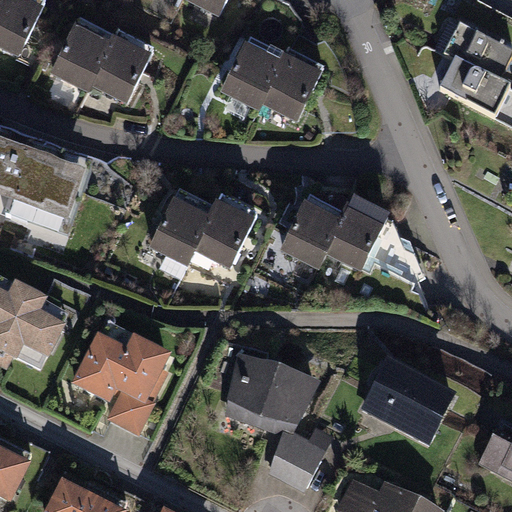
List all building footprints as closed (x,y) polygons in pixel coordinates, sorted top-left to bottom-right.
[(0,8),(0,51),(24,64),(48,18),(12,0),(9,0),(4,10),(0,8)] [(192,0),(187,11),(231,33),(247,0),(192,0)] [(447,54),(459,26),(447,21),(435,48),(447,54)] [(511,68),(511,53),(466,29),(451,57),(462,62),(504,84),(511,68)] [(106,53),(81,40),(57,85),(93,104),(101,89),(133,106),(156,63),(112,40),(106,53)] [(283,70),(252,55),(232,96),(277,117),(285,101),(313,114),(331,76),(290,56),(283,70)] [(511,88),(504,84),(462,62),(446,91),(502,120),(511,102),(511,88)] [(86,183),(0,151),(0,207),(7,210),(3,220),(64,242),(86,183)] [(340,231),(306,215),(282,264),(319,283),(327,267),(362,284),(393,221),(354,202),(340,231)] [(208,224),(174,207),(149,255),(187,275),(195,259),(231,277),(256,228),(216,207),(208,224)] [(15,236),(0,231),(0,249),(9,253),(15,236)] [(0,371),(7,375),(12,366),(18,369),(19,366),(40,376),(46,366),(50,368),(68,333),(65,332),(70,322),(47,311),(49,308),(15,291),(14,293),(0,286),(0,371)] [(177,363),(130,342),(124,355),(97,342),(72,396),(117,416),(107,437),(136,450),(177,363)] [(329,384),(247,353),(233,416),(291,436),(292,432),(302,436),(303,433),(329,384)] [(458,399),(389,362),(361,414),(430,451),(458,399)] [(292,432),(278,474),(314,492),(323,478),(341,435),(325,428),(318,441),(303,433),(302,436),(292,432)] [(511,441),(499,434),(480,468),(511,485),(511,441)] [(0,452),(0,501),(13,509),(34,471),(0,452)] [(446,511),(394,483),(389,493),(362,479),(345,509),(350,511),(446,511)] [(130,511),(74,482),(58,511),(130,511)]
